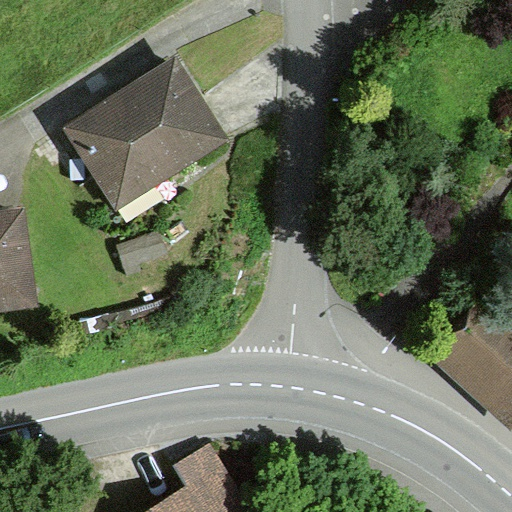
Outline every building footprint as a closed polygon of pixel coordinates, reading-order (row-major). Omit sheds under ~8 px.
[(214,138),(168,64),(66,129),(105,191),(145,166),(151,177),(214,138)] [(0,303),(24,300),(13,215),(0,216),(0,303)] [(442,345),(493,392),(511,371),(511,340),(503,332),(511,322),(511,316),(487,295),(442,345)] [(511,408),(511,371),(493,392),(511,408)] [(241,511),(202,448),(176,464),(190,488),(150,511),(241,511)]
